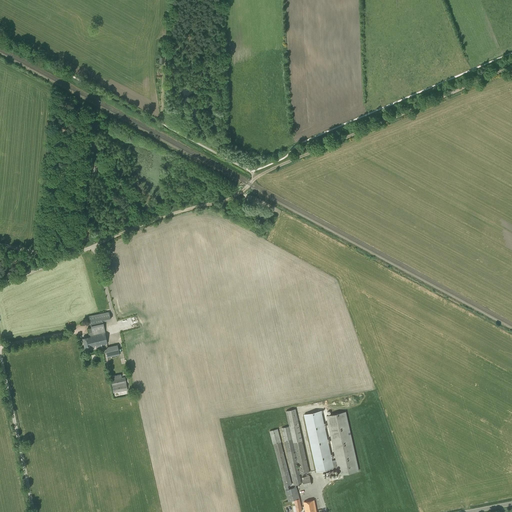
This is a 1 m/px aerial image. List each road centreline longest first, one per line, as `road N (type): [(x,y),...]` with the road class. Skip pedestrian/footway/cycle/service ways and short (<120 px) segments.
road 1 (track): [(254,177),(511,68)]
road 2 (track): [(94,245),(229,199),(254,177)]
road 3 (unclassified): [(33,511),(0,352)]
